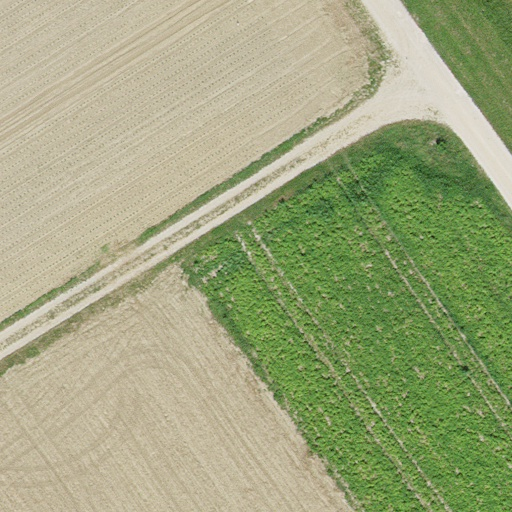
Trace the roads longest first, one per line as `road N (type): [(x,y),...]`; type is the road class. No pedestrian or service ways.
road 1 (track): [(0,389),(430,122)]
road 2 (track): [(511,238),(344,0)]
